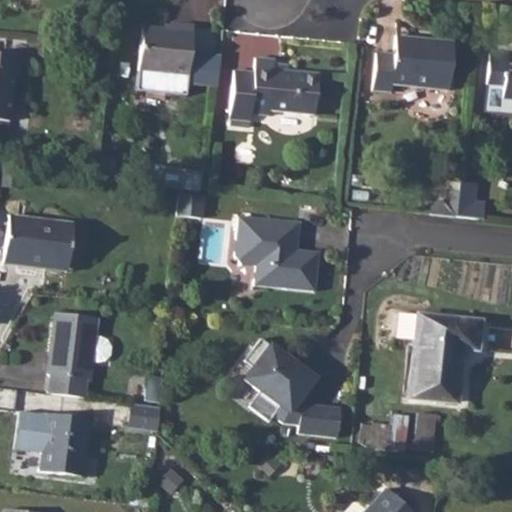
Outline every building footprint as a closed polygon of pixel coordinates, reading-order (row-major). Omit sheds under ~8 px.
[(190,54),(193,27),(175,26),(174,32),(142,29),(138,71),(188,77),(190,54)] [(448,91),(452,44),(395,38),(393,55),(375,53),(371,90),(390,92),(391,85),(448,91)] [(110,49),(85,46),(83,62),(108,65),(110,49)] [(511,64),(507,64),(508,53),(488,52),(483,113),(511,115),(511,64)] [(219,57),(190,54),(188,77),(187,84),(216,87),(219,57)] [(21,80),(24,57),(0,55),(0,120),(10,122),(14,80),(21,80)] [(273,66),(274,60),(255,58),(253,73),(233,71),(228,120),(230,120),(247,121),(249,122),(250,114),(268,116),(269,111),(313,116),(317,75),(287,72),(273,71),(273,66)] [(18,173),(3,172),(3,185),(18,186),(18,173)] [(458,192),(459,183),(446,181),(444,191),(458,192)] [(456,219),(482,222),(483,207),(480,202),(474,202),(476,184),(459,183),(458,192),(456,219)] [(458,192),(444,191),(444,199),(439,203),(431,202),(429,217),(456,219),(458,192)] [(203,199),(177,196),(175,217),(201,219),(203,199)] [(67,272),(72,224),(7,216),(2,264),(67,272)] [(299,224),(232,217),(229,251),(240,265),(255,267),(253,286),(314,292),(317,253),(296,251),(291,251),(291,242),(296,243),(299,224)] [(96,319),(54,314),(47,374),(49,374),(47,394),(84,399),(86,380),(88,380),(91,363),(96,364),(105,362),(110,356),(111,347),(107,340),(100,337),(94,336),(96,319)] [(395,338),(414,341),(417,316),(397,314),(395,338)] [(417,316),(414,341),(408,398),(456,403),(462,349),(476,350),(479,322),(417,316)] [(295,404),(314,379),(260,339),(243,362),(252,369),(243,381),(259,394),(248,407),(268,422),(272,417),(282,424),(297,425),(297,434),(336,438),(339,409),(295,404)] [(146,376),(144,401),(159,403),(161,378),(146,376)] [(159,408),(129,404),(126,429),(157,433),(159,408)] [(82,478),(89,421),(19,412),(14,451),(40,454),(38,472),(82,478)] [(435,444),(436,413),(416,413),(416,444),(435,444)] [(405,424),(367,420),(364,447),(403,451),(405,424)] [(278,465),(268,455),(258,465),(268,475),(278,465)] [(180,479),(170,470),(157,484),(168,493),(180,479)] [(408,511),(385,489),(363,511),(408,511)] [(145,494),(133,493),(131,505),(144,506),(145,494)]
